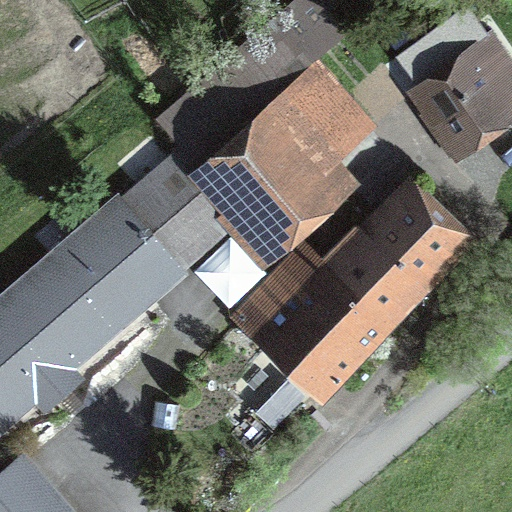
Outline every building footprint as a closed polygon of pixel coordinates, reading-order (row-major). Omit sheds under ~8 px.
[(181,149),(239,217),(263,246),(340,183),(317,155),(360,120),(302,51),(345,16),(331,0),(296,0),(155,117),(181,149)] [(511,114),(511,48),(488,11),(391,73),(445,157),(511,114)] [(0,418),(239,217),(181,149),(121,199),(0,300),(0,418)] [(412,187),(335,272),(386,317),(462,232),(412,187)] [(324,386),(386,317),(335,272),(305,245),(243,314),(324,386)] [(68,511),(19,455),(0,471),(0,511),(68,511)]
